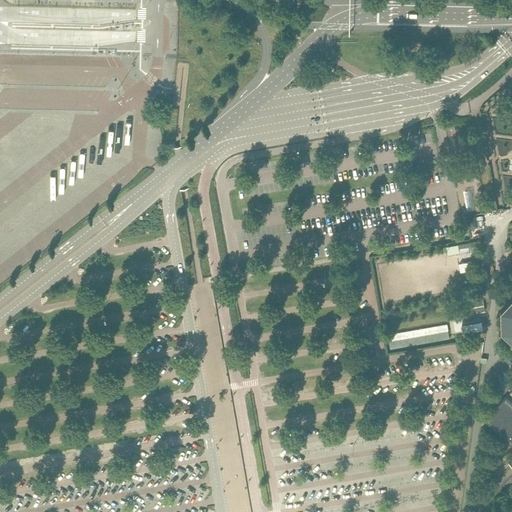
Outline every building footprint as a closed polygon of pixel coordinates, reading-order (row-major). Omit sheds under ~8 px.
[(98,147),(73,154),(75,161),(66,164),(71,183),(105,173),(98,147)] [(468,216),(470,227),(479,226),(476,214),(468,216)] [(474,240),(447,246),(448,253),(475,247),(474,240)] [(443,245),(377,257),(379,271),(446,259),(443,245)] [(511,298),(502,309),(502,329),(511,338),(511,298)] [(469,300),(471,313),(485,312),(484,299),(469,300)] [(411,334),(402,336),(403,343),(412,342),(411,334)] [(511,401),(506,396),(485,417),(510,442),(511,443),(511,461),(510,463),(511,464),(511,401)]
